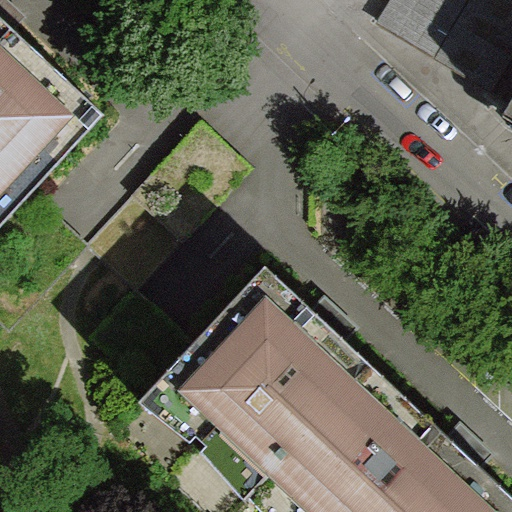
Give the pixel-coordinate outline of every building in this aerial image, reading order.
[(484,87),(511,41),(511,0),(404,0),(387,29),(484,87)] [(0,46),(14,31),(0,17),(0,46)] [(104,115),(14,31),(0,46),(0,227),(32,193),(104,115)] [(511,101),(502,117),(511,122),(511,101)] [(256,172),(205,125),(137,199),(188,246),(256,172)] [(0,227),(0,249),(47,293),(92,249),(32,193),(0,227)] [(47,293),(0,249),(0,320),(12,332),(47,293)] [(195,343),(150,391),(257,487),(371,363),(266,266),(195,343)] [(195,343),(138,288),(93,336),(150,391),(195,343)] [(511,511),(511,493),(371,363),(257,487),(282,511),(511,511)]
